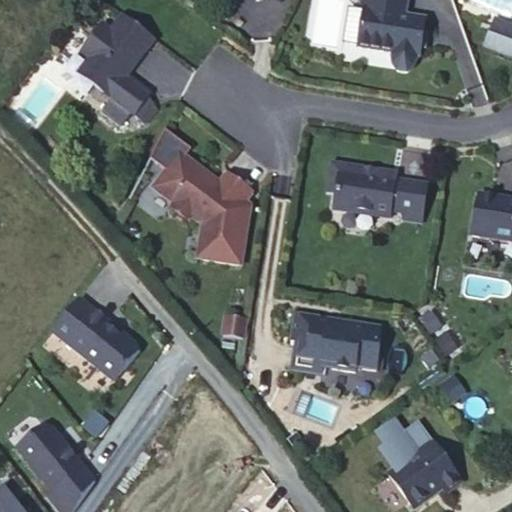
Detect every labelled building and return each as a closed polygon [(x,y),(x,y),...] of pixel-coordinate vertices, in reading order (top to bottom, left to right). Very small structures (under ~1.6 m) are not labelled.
[(419,58),(420,49),(423,34),(425,19),(405,17),(407,0),(361,0),(360,10),(369,11),(367,26),(362,26),(358,49),(393,54),(392,59),(393,66),(398,72),(407,73),(413,68),(416,62),(417,58),(419,58)] [(155,42),(123,17),(111,32),(103,26),(82,54),(90,60),(79,75),(111,100),(126,80),(125,74),(130,67),(133,70),(155,42)] [(511,26),(495,20),(490,34),(511,42),(511,26)] [(432,36),(423,34),(420,49),(429,51),(432,36)] [(511,57),(511,42),(490,34),(485,47),(511,57)] [(126,80),(133,70),(130,67),(125,74),(126,80)] [(150,98),(126,80),(111,100),(134,118),(150,98)] [(158,111),(150,98),(134,118),(146,126),(158,111)] [(183,157),(178,154),(165,171),(170,175),(183,157)] [(210,177),(183,157),(170,175),(165,171),(152,189),(173,204),(170,208),(189,222),(192,218),(204,226),(199,260),(242,266),(251,208),(246,204),(253,194),(226,173),(218,183),(216,186),(207,180),(210,177)] [(362,175),(364,168),(331,163),(326,194),(336,195),(334,210),(391,219),(392,213),(400,214),(403,221),(421,224),(428,185),(397,181),(362,175)] [(397,181),(398,173),(364,168),(362,175),(397,181)] [(218,183),(210,177),(207,180),(216,186),(218,183)] [(511,242),(511,200),(479,195),(472,236),(511,242)] [(110,321),(82,298),(55,331),(115,383),(141,352),(139,346),(127,336),(121,335),(108,323),(110,321)] [(385,321),(293,306),(288,368),(323,372),(324,363),(377,368),(385,321)] [(245,321),(224,318),(221,338),(242,341),(245,321)] [(121,335),(127,336),(110,321),(108,323),(121,335)] [(454,380),(442,389),(451,401),(463,393),(454,380)] [(94,413),(84,426),(97,437),(108,424),(94,413)] [(398,468),(388,474),(413,510),(443,489),(445,493),(461,482),(431,439),(419,417),(406,424),(395,414),(375,429),(383,446),(398,468)] [(51,428),(44,426),(15,448),(64,511),(74,511),(92,487),(79,470),(71,459),(73,458),(63,444),(61,445),(55,438),(57,436),(51,428)] [(0,511),(22,511),(4,487),(0,490),(0,511)]
